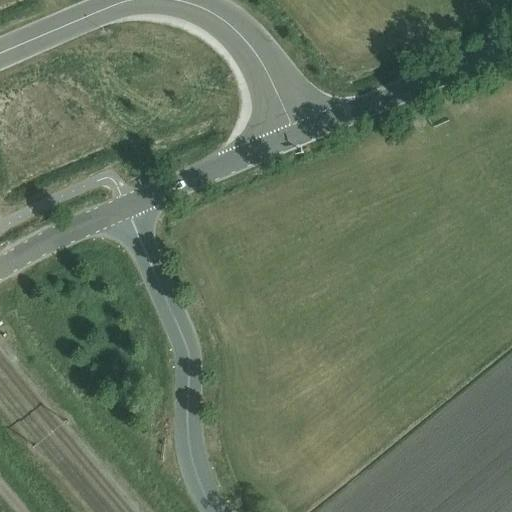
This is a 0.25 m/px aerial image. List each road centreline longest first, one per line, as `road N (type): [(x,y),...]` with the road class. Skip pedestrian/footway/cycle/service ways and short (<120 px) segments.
road 1 (tertiary): [(214,511),(189,458),(186,345),(126,206)]
road 2 (unclassified): [(297,136),(511,46)]
road 3 (tertiary): [(297,136),(242,34),(214,12),(173,0)]
road 4 (tertiary): [(126,206),(297,136)]
road 5 (tertiary): [(135,0),(0,52)]
road 6 (tertiary): [(0,268),(126,206)]
